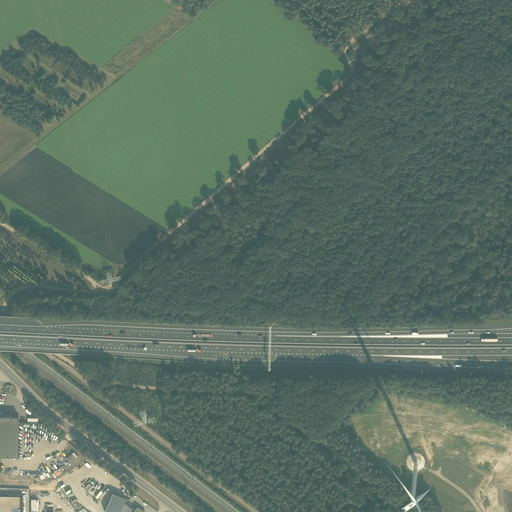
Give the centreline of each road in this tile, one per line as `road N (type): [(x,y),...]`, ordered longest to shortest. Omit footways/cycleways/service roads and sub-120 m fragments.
road 1 (track): [(395,511),(322,441),(257,397),(89,376),(6,316),(7,299),(22,289),(98,287)]
road 2 (track): [(401,0),(345,47),(352,72),(107,290)]
road 3 (motorway): [(0,338),(372,353)]
road 4 (track): [(0,54),(32,29),(115,78),(0,170)]
road 5 (motorway): [(257,338),(0,328)]
road 6 (motorway): [(511,330),(257,338)]
road 7 (motorway): [(511,341),(257,338)]
road 8 (tertiary): [(182,511),(0,365)]
road 9 (motorway): [(372,353),(511,364)]
road 10 (motorway): [(372,353),(511,352)]
